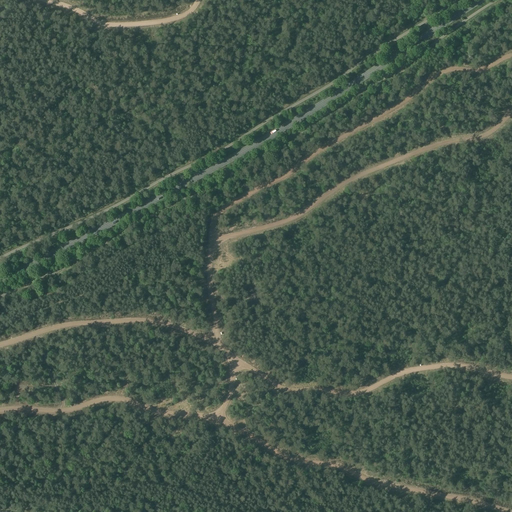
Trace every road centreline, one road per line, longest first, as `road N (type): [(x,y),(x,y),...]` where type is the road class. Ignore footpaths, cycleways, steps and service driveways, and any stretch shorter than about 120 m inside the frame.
road 1 (secondary): [(0,279),(258,142),(480,0)]
road 2 (track): [(511,378),(450,365),(417,368),(350,393),(288,390),(203,338),(135,320),(73,323),(0,344)]
road 3 (track): [(0,410),(125,399),(217,419),(298,461),(507,511)]
road 4 (track): [(511,55),(484,69),(438,73),(218,211),(209,251),(215,344)]
road 5 (track): [(210,241),(297,216),(358,175),(484,135),(511,112)]
road 6 (track): [(43,0),(107,25),(173,19),(197,0)]
